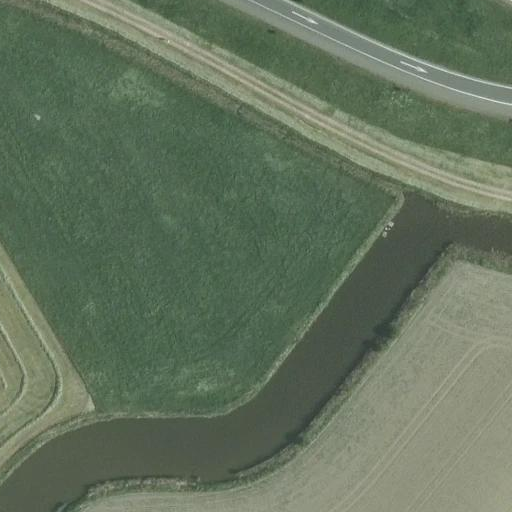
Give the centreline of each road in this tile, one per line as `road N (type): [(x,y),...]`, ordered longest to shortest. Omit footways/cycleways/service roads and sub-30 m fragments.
road 1 (track): [(91,0),(395,163),(511,195)]
road 2 (motorway): [(258,0),(417,74),(511,100)]
